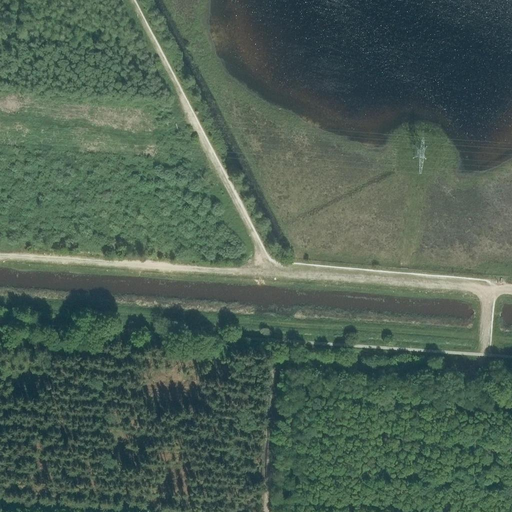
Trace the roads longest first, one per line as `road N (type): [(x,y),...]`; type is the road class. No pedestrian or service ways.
road 1 (track): [(0,256),(511,291)]
road 2 (track): [(128,0),(268,272)]
